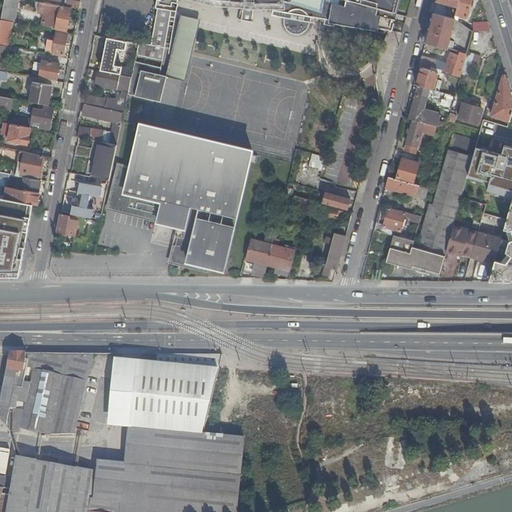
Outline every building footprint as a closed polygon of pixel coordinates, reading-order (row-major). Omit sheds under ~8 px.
[(4,0),(3,9),(13,11),(14,0),(4,0)] [(76,0),(67,0),(66,6),(71,7),(79,8),(80,1),(76,0)] [(158,0),(150,45),(139,43),(137,54),(163,58),(170,14),(175,15),(177,0),(244,0),(241,17),(252,20),(255,4),(279,9),(278,15),(283,16),(281,22),(282,27),(285,33),(292,37),(299,38),(306,35),(311,29),(313,25),(313,22),(328,24),(328,23),(329,19),(382,29),(390,31),(393,20),(377,15),(379,9),(393,13),(393,14),(397,15),(401,0),(158,0)] [(456,15),(466,17),(467,17),(472,0),(459,0),(458,6),(457,11),(456,15)] [(44,2),(43,8),(40,8),(39,11),(45,12),(42,24),(57,27),(57,28),(66,30),(71,7),(66,6),(44,2)] [(450,9),(448,16),(454,18),(455,18),(455,17),(456,15),(457,11),(450,9)] [(455,18),(436,13),(433,25),(430,35),(428,43),(460,52),(467,53),(468,52),(474,31),(455,18)] [(382,29),(329,19),(328,23),(377,33),(382,29)] [(54,34),(53,38),(55,39),(54,42),(53,52),(63,54),(68,33),(57,30),(56,34),(54,34)] [(8,53),(10,46),(3,45),(0,44),(0,68),(3,52),(8,53)] [(458,59),(459,54),(452,52),(448,63),(446,71),(453,73),(458,59)] [(459,54),(458,59),(465,61),(467,53),(460,52),(459,54)] [(465,61),(462,74),(469,75),(471,67),(477,69),(481,55),(474,54),(468,52),(467,53),(465,61)] [(434,70),(437,60),(422,56),(419,66),(422,67),(434,70)] [(453,73),(461,76),(462,74),(465,61),(458,59),(453,73)] [(42,60),(39,77),(57,80),(60,63),(42,60)] [(161,66),(135,60),(132,75),(132,77),(130,85),(129,90),(128,92),(128,93),(161,101),(167,75),(160,73),(161,66)] [(446,73),(446,71),(448,63),(437,60),(434,70),(439,71),(446,73)] [(434,89),(439,71),(434,70),(422,67),(418,85),(419,86),(434,89)] [(120,83),(125,84),(130,85),(131,78),(132,77),(104,72),(103,73),(98,72),(96,81),(95,81),(94,84),(112,88),(114,77),(121,79),(120,83)] [(511,97),(505,73),(492,116),(510,121),(511,115),(511,97)] [(49,103),(52,84),(34,81),(30,99),(49,103)] [(419,86),(410,119),(414,120),(434,125),(438,126),(441,114),(424,109),(428,97),(431,98),(434,89),(419,86)] [(121,95),(117,94),(116,99),(126,101),(128,93),(128,92),(122,90),(121,95)] [(0,108),(17,112),(19,99),(0,94),(0,108)] [(105,98),(83,94),(82,101),(104,105),(105,98)] [(450,109),(454,97),(446,94),(441,105),(450,109)] [(108,98),(106,106),(125,109),(126,101),(116,99),(108,98)] [(86,102),(83,113),(114,120),(116,112),(111,111),(111,108),(86,102)] [(464,103),(463,108),(462,110),(459,110),(458,113),(461,114),(460,118),(478,123),(482,108),(464,103)] [(39,104),(36,116),(35,126),(40,127),(44,105),(39,104)] [(55,107),(44,105),(40,127),(51,129),(55,107)] [(118,108),(111,143),(117,144),(122,122),(122,121),(125,110),(118,108)] [(35,126),(36,116),(26,114),(26,118),(21,117),(20,124),(34,127),(35,126)] [(414,120),(411,130),(410,133),(406,149),(416,152),(422,132),(424,132),(425,130),(423,129),(423,127),(433,129),(434,125),(414,120)] [(29,135),(30,126),(5,122),(3,134),(7,135),(7,139),(9,139),(9,140),(28,144),(29,135)] [(254,153),(139,125),(129,168),(120,166),(110,207),(172,222),(173,219),(175,219),(181,228),(173,261),(206,269),(207,263),(226,267),(254,153)] [(91,139),(102,141),(104,130),(80,126),(78,136),(91,139)] [(467,181),(492,188),(506,138),(481,132),(478,140),(467,180),(467,181)] [(453,133),(449,149),(462,153),(466,137),(453,133)] [(418,248),(413,247),(407,268),(412,269),(413,266),(440,273),(446,254),(447,251),(448,247),(454,226),(462,197),(467,181),(467,180),(478,140),(466,137),(462,153),(449,149),(448,149),(430,216),(427,216),(418,248)] [(511,140),(506,138),(492,188),(511,194),(511,140)] [(96,149),(91,176),(110,180),(117,144),(111,143),(102,141),(91,139),(89,147),(96,149)] [(43,155),(24,152),(21,171),(17,170),(16,175),(41,180),(43,166),(41,165),(43,155)] [(326,158),(314,154),(311,166),(323,170),(326,158)] [(403,159),(398,179),(414,183),(419,163),(403,159)] [(0,164),(0,171),(11,174),(12,167),(0,164)] [(41,180),(16,175),(14,188),(3,186),(1,197),(17,200),(33,204),(37,204),(39,192),(38,191),(41,180)] [(387,188),(427,199),(430,188),(414,183),(398,179),(390,176),(387,188)] [(100,196),(102,186),(80,181),(78,192),(83,193),(81,203),(78,202),(77,205),(73,204),(71,213),(92,217),(96,195),(100,196)] [(326,193),(324,202),(348,209),(349,205),(350,202),(351,199),(326,193)] [(318,204),(318,201),(315,201),(295,195),(293,206),(345,219),(347,212),(318,204)] [(0,202),(0,273),(20,274),(33,204),(17,200),(1,197),(0,202)] [(511,205),(509,216),(508,220),(505,229),(509,230),(511,229),(511,240),(510,241),(502,239),(499,250),(507,252),(511,256),(506,263),(497,260),(496,263),(491,281),(511,282),(511,281),(511,205)] [(405,218),(407,212),(390,207),(384,225),(384,226),(401,231),(405,230),(406,226),(407,226),(409,219),(405,218)] [(509,216),(486,209),(484,214),(508,220),(509,216)] [(422,216),(409,212),(408,215),(411,216),(410,218),(420,221),(422,216)] [(79,217),(61,213),(57,230),(76,234),(79,217)] [(265,216),(256,214),(254,226),(263,228),(265,216)] [(312,215),(309,225),(320,228),(323,218),(312,215)] [(384,226),(384,225),(377,222),(375,229),(395,235),(400,236),(401,231),(384,226)] [(447,251),(458,254),(458,252),(472,256),(478,234),(454,226),(448,247),(447,251)] [(327,266),(338,269),(347,236),(336,232),(327,266)] [(472,256),(496,263),(497,260),(499,250),(502,239),(479,233),(478,234),(472,256)] [(407,268),(413,247),(415,240),(400,236),(395,235),(387,262),(407,268)] [(253,274),(265,277),(269,265),(274,244),(253,238),(246,262),(256,265),(253,274)] [(295,250),(274,244),(269,265),(290,270),(295,250)] [(6,423),(12,424),(26,355),(26,352),(11,352),(1,405),(9,407),(6,423)] [(13,425),(26,428),(41,432),(51,434),(70,352),(36,352),(33,352),(32,356),(26,355),(13,425)] [(51,434),(76,433),(77,427),(94,353),(80,352),(70,352),(51,434)] [(219,368),(114,358),(108,426),(202,434),(219,368)] [(239,511),(240,506),(243,469),(246,442),(223,442),(143,443),(129,443),(127,463),(121,511),(239,511)] [(0,473),(7,474),(11,450),(3,449),(0,461),(0,473)] [(38,460),(17,457),(8,511),(28,511),(38,460)] [(68,511),(77,467),(38,460),(28,511),(68,511)] [(121,511),(127,463),(97,460),(96,470),(90,511),(121,511)] [(90,511),(96,470),(77,467),(68,511),(78,511),(79,511),(90,511)] [(0,511),(7,511),(11,490),(4,489),(0,510),(0,511)]
